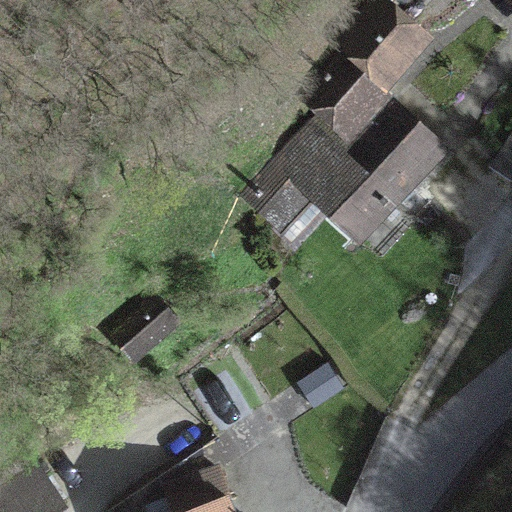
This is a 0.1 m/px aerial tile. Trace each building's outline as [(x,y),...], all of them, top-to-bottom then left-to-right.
[(323,113),(342,130),(379,87),(425,34),(386,0),(375,0),(335,48),(342,55),(305,98),(323,113)] [(323,206),(356,236),(443,144),(379,87),(342,130),(323,113),(249,189),(280,218),(274,224),(291,240),(323,206)] [(511,134),(492,166),(511,179),(511,134)] [(115,329),(135,353),(169,324),(148,301),(115,329)] [(235,330),(178,378),(213,433),(229,422),(204,385),(271,337),(258,320),(238,334),(235,330)] [(0,511),(50,511),(63,504),(29,453),(0,473),(0,511)] [(132,506),(134,511),(234,511),(219,471),(132,506)]
